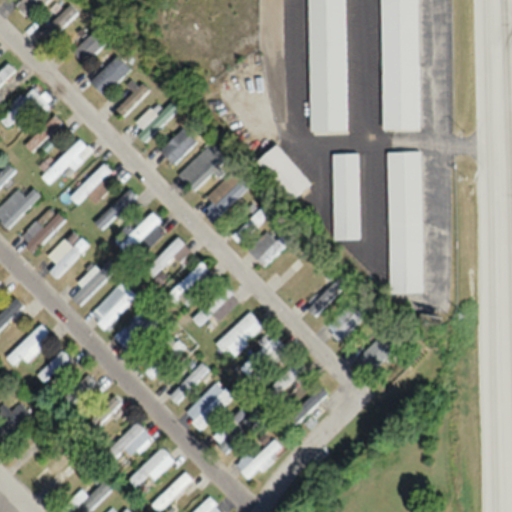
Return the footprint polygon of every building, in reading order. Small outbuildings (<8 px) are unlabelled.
[(22,0),(16,6),(30,21),(50,0),(22,0)] [(345,132),(345,0),(307,0),(308,132),(345,132)] [(379,0),(381,131),(419,130),(417,0),(379,0)] [(50,42),(78,15),(69,6),(42,33),(50,42)] [(105,45),(93,33),(72,53),(84,65),(105,45)] [(129,71),(116,58),(90,83),(103,97),(129,71)] [(0,85),(16,70),(8,63),(0,70),(0,85)] [(113,108),(122,117),(146,93),(137,84),(113,108)] [(0,117),(0,120),(10,131),(42,100),(31,88),(0,117)] [(177,110),(169,102),(155,117),(149,110),(136,122),(143,129),(136,136),(144,143),(177,110)] [(23,144),(31,153),(63,125),(55,116),(23,144)] [(159,151),(172,165),(196,143),(183,129),(159,151)] [(41,177),(50,187),(88,150),(79,140),(41,177)] [(226,160),(210,144),(177,178),(192,194),(226,160)] [(289,202),(310,186),(280,146),(259,162),(289,202)] [(390,294),(423,293),(421,152),(388,153),(390,294)] [(359,241),(359,154),(332,154),(332,241),(359,241)] [(0,188),(17,172),(9,164),(0,172),(0,188)] [(117,181),(101,166),(70,198),(77,205),(87,196),(94,204),(117,181)] [(206,200),(212,206),(204,215),(212,223),(249,186),(235,171),(206,200)] [(0,221),(8,230),(41,197),(34,190),(24,198),(17,191),(0,207),(0,221)] [(123,223),(141,205),(127,192),(94,223),(101,231),(116,216),(123,223)] [(269,217),(261,209),(230,236),(238,245),(269,217)] [(147,248),(163,232),(149,217),(119,247),(127,255),(141,241),(147,248)] [(48,271),(56,279),(89,246),(80,237),(78,239),(71,232),(47,256),(55,264),(48,271)] [(291,240),(284,233),(275,241),(268,233),(248,251),(262,267),(291,240)] [(191,253),(177,240),(147,270),(154,277),(174,257),(180,263),(191,253)] [(117,268),(107,259),(70,297),(79,306),(117,268)] [(315,317),(348,285),(340,276),(307,309),(315,317)] [(90,315),(105,330),(136,299),(122,284),(90,315)] [(236,302),(225,293),(209,313),(219,322),(236,302)] [(9,339),(15,333),(7,326),(25,307),(15,298),(0,314),(0,332),(1,332),(9,339)] [(341,341),(371,311),(360,300),(330,330),(341,341)] [(217,345),(224,352),(228,347),(236,355),(263,328),(249,314),(217,345)] [(22,358),(27,363),(53,337),(40,325),(7,359),(15,366),(22,358)] [(403,344),(389,330),(358,361),(373,375),(403,344)] [(37,376),(46,385),(71,360),(62,351),(37,376)] [(147,366),(151,375),(163,370),(158,361),(147,366)] [(177,404),(210,371),(203,364),(170,397),(177,404)] [(276,389),(286,399),(308,378),(298,367),(276,389)] [(66,398),(73,405),(95,383),(88,376),(66,398)] [(232,396),(215,383),(188,417),(205,431),(232,396)] [(289,420),(296,428),(328,395),(320,388),(289,420)] [(35,419),(20,403),(0,424),(16,440),(35,419)] [(232,421),(213,440),(227,454),(264,417),(256,409),(238,427),(232,421)] [(149,434),(133,424),(119,449),(136,458),(149,434)] [(236,467),(253,482),(284,448),(274,438),(254,459),(248,454),(236,467)] [(130,480),(136,488),(149,475),(155,480),(175,460),(162,448),(130,480)] [(34,482),(42,491),(76,457),(67,449),(34,482)] [(152,505),(159,511),(160,511),(194,479),(186,472),(152,505)] [(73,511),(91,511),(114,489),(106,480),(73,511)] [(223,511),(224,511),(209,497),(193,511),(223,511)]
